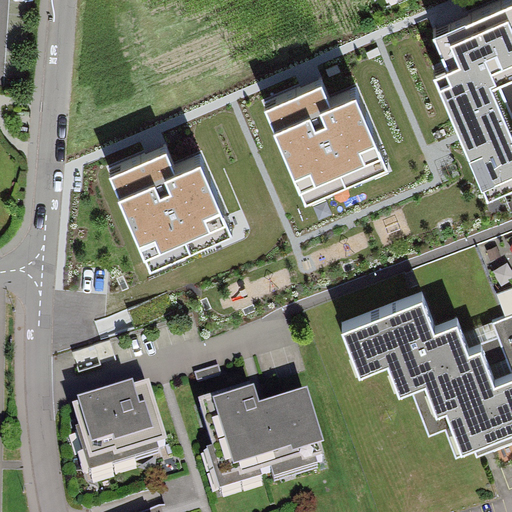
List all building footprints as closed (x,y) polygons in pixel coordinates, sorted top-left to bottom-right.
[(300,0),(311,25),(332,16),(325,0),(300,0)] [(448,65),(435,70),(486,194),(511,183),(511,127),(492,81),(511,72),(511,0),(503,0),(433,29),(448,65)] [(165,48),(177,44),(166,11),(154,14),(165,48)] [(320,80),(264,103),(303,197),(385,164),(354,90),(329,101),(320,80)] [(167,146),(111,169),(150,264),(232,230),(201,156),(176,167),(167,146)] [(511,253),(491,259),(503,303),(511,300),(511,253)] [(422,296),(343,327),(359,372),(388,361),(399,391),(412,386),(430,427),(446,421),(458,451),(475,444),(511,429),(511,374),(496,381),(483,347),(471,352),(458,320),(434,329),(422,296)] [(511,317),(496,324),(511,364),(511,363),(511,317)] [(511,429),(475,444),(477,449),(511,436),(511,363),(511,364),(511,368),(511,429)] [(70,404),(89,468),(163,445),(156,422),(148,424),(141,400),(134,402),(127,381),(72,398),(74,402),(70,404)] [(195,398),(219,476),(235,471),(236,476),(296,457),(298,462),(321,455),(301,388),(255,402),(249,382),(195,398)]
